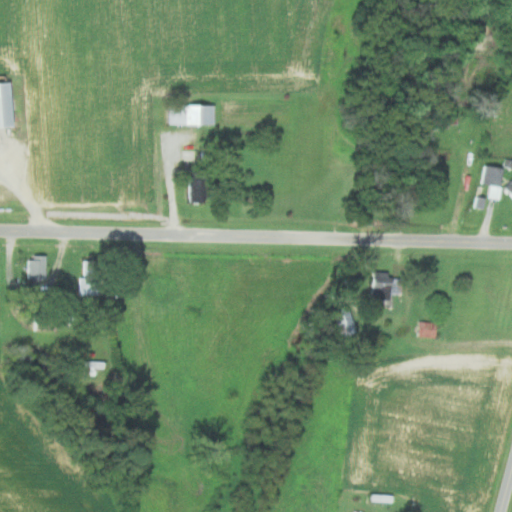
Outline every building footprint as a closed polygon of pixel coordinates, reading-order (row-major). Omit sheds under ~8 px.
[(0,125),(9,126),(8,94),(4,94),(4,81),(0,81),(0,125)] [(164,123),(210,123),(211,104),(165,103),(164,123)] [(500,168),(482,164),(478,182),(496,187),(500,168)] [(511,180),(502,189),(511,199),(511,180)] [(43,278),(43,256),(25,256),(24,278),(43,278)] [(386,299),(387,293),(399,294),(400,278),(385,277),(385,272),(368,271),(368,299),(386,299)] [(353,331),(345,305),(329,310),(337,336),(353,331)] [(434,323),(416,320),(414,335),(432,337),(434,323)]
